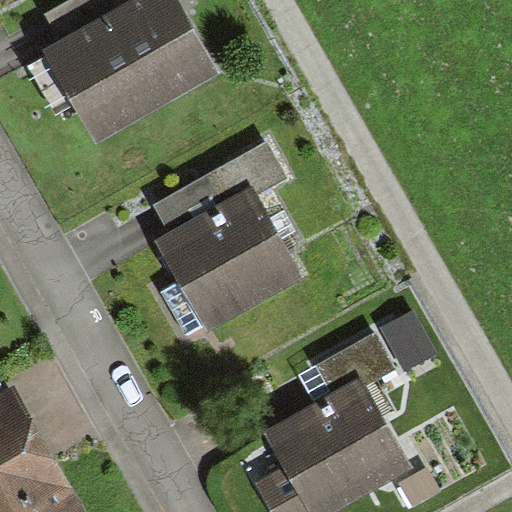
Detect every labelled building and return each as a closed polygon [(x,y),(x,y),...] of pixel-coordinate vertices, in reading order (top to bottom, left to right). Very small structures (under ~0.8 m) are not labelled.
[(79,55),(61,65),(106,147),(232,79),(188,0),(104,0),(62,23),(79,55)] [(190,238),(167,250),(212,336),(314,282),(276,210),(305,195),(283,153),(175,210),(190,238)] [(436,357),(419,327),(397,339),(413,369),(436,357)] [(338,404),(275,439),(293,471),(264,488),(277,511),(334,511),(413,468),(368,388),(402,369),(388,344),(324,380),(338,404)] [(79,511),(23,405),(0,417),(0,511),(79,511)]
